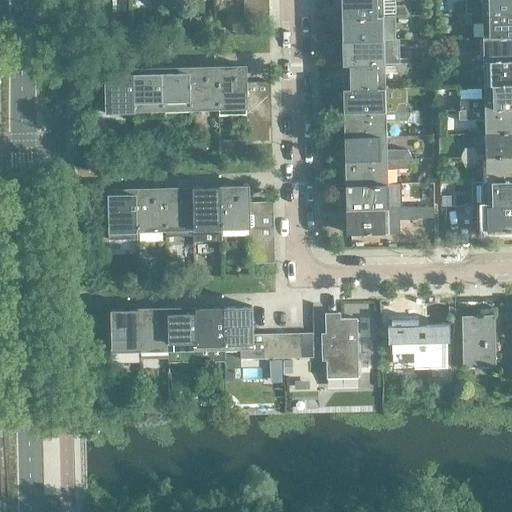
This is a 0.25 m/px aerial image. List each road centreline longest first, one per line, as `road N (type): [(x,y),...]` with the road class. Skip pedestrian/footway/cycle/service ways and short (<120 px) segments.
road 1 (secondary): [(33,511),(21,174),(28,0)]
road 2 (residential): [(511,268),(302,274),(294,0)]
